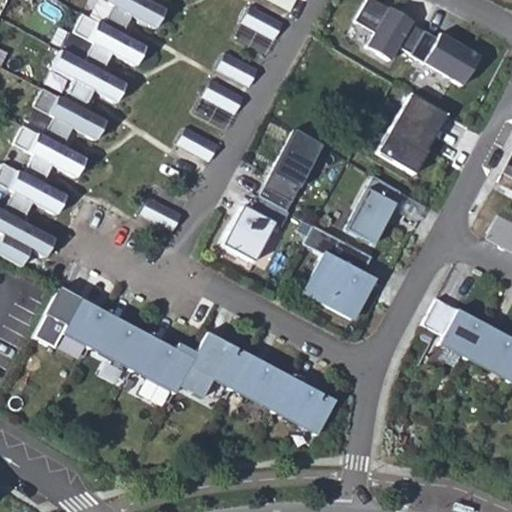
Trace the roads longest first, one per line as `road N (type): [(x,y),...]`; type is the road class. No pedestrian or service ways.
road 1 (residential): [(373,363),(184,274),(179,244),(310,0)]
road 2 (residential): [(351,511),(373,363)]
road 3 (residential): [(442,235),(511,103)]
road 4 (residential): [(373,363),(442,235)]
